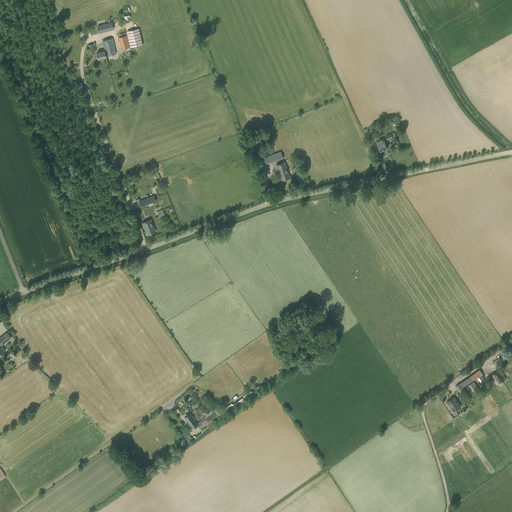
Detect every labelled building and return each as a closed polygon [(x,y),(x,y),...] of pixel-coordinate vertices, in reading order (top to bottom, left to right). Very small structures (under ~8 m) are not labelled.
[(112,23),(97,26),(99,33),(113,29),(112,23)] [(127,35),(118,37),(121,50),(142,45),(139,28),(126,31),(127,35)] [(103,49),(104,51),(96,53),(98,59),(106,57),(115,54),(114,47),(112,39),(102,41),(104,49),(103,49)] [(396,136),(394,132),(385,136),(387,140),(396,136)] [(255,136),(250,138),(254,147),(259,145),(255,136)] [(380,151),(387,148),(383,138),(376,141),(380,151)] [(280,159),(277,153),(259,160),(261,166),(280,159)] [(290,177),(284,162),(276,165),(281,180),(290,177)] [(153,195),(139,201),(141,207),(156,201),(153,195)] [(155,231),(151,220),(142,223),(147,234),(155,231)] [(0,354),(5,350),(2,346),(11,338),(6,332),(0,337),(0,354)] [(506,353),(492,362),(496,367),(501,363),(503,366),(511,360),(506,353)] [(460,383),(455,386),(460,393),(465,390),(464,388),(479,377),(482,381),(485,380),(483,377),(485,377),(480,369),(460,383)] [(490,375),(496,385),(506,379),(500,369),(490,375)] [(252,392),(233,405),(232,403),(223,409),(220,405),(206,414),(203,416),(207,422),(206,423),(203,419),(197,423),(198,424),(199,426),(202,430),(228,412),(255,395),(252,392)] [(447,402),(453,411),(461,406),(454,397),(447,402)] [(185,416),(185,417),(184,417),(192,428),(198,424),(197,423),(190,413),(188,415),(187,414),(186,414),(185,415),(185,416)] [(191,440),(191,441),(196,437),(195,435),(191,438),(189,435),(185,432),(180,435),(186,444),(191,440)]
